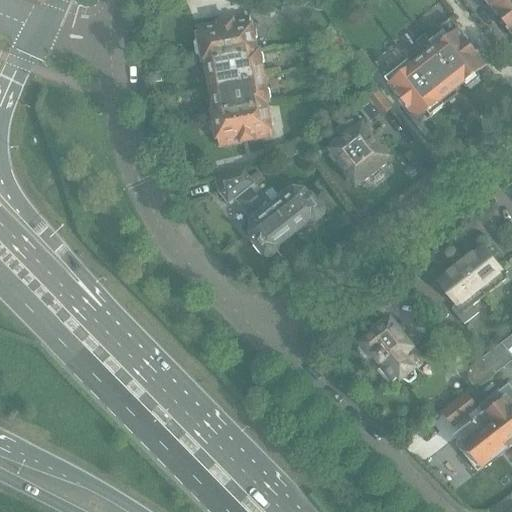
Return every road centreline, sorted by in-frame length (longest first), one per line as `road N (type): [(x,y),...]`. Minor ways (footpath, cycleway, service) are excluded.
road 1 (residential): [(260,336),(175,251),(147,205),(122,128),(110,32)]
road 2 (tertiary): [(99,321),(81,271),(17,198),(2,153),(5,114),(47,26)]
road 3 (primary): [(0,279),(228,511)]
road 4 (residential): [(260,336),(511,137)]
road 5 (primary): [(285,511),(99,321)]
road 6 (residential): [(443,511),(260,336)]
road 7 (primary): [(139,511),(0,440)]
road 8 (primary): [(99,321),(0,223)]
